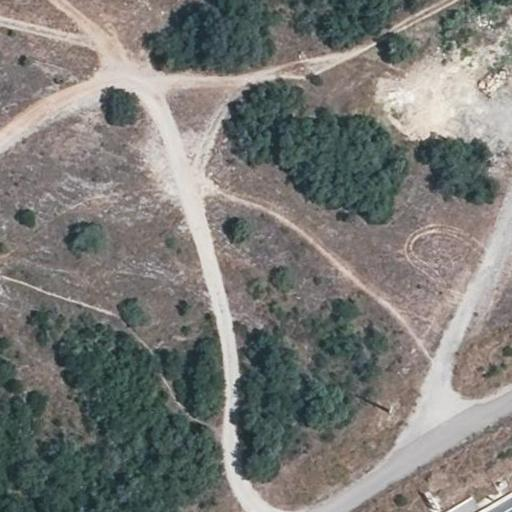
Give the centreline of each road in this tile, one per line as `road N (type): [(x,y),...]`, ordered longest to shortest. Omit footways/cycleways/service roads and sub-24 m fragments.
road 1 (track): [(0,20),(108,43),(157,104),(221,302),(233,463),(262,511)]
road 2 (track): [(458,0),(344,58),(298,70),(134,76),(88,92),(0,146)]
road 3 (track): [(450,439),(440,369),(511,224)]
